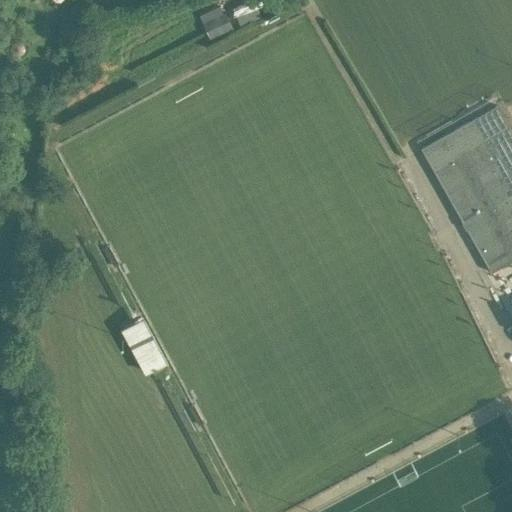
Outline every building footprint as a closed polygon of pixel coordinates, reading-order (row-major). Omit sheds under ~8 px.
[(254,0),(250,0),(232,8),(236,16),(258,7),(254,0)] [(225,14),(224,15),(203,24),(210,38),(232,29),(225,14)] [(17,41),(13,42),(11,45),(10,49),(12,52),(14,55),(18,55),(22,54),(24,51),(25,47),(23,44),(20,42),(17,41)] [(511,133),(507,125),(432,167),(490,271),(511,257),(511,133)] [(142,316),(121,326),(142,371),(163,361),(142,316)]
